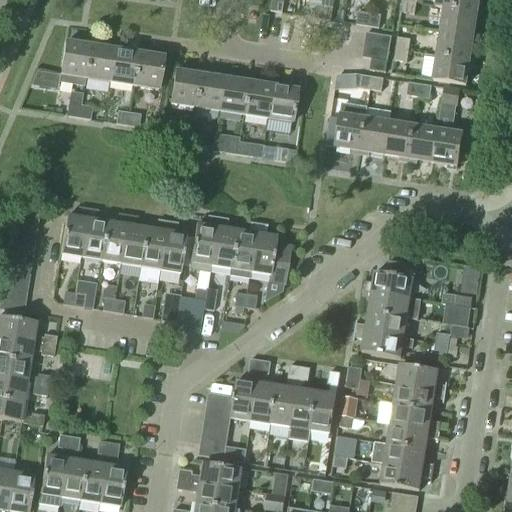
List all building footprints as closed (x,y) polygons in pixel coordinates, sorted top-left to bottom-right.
[(443,12),(476,17),(478,0),(436,0),(435,8),(444,9),(443,12)] [(281,16),(283,3),(272,1),(270,14),(281,16)] [(415,8),(402,6),(401,15),(414,17),(415,8)] [(307,20),(318,22),(320,9),(309,7),(307,20)] [(330,23),(332,11),(320,9),(318,22),(330,23)] [(472,41),(476,17),(443,12),(440,36),(472,41)] [(367,29),(369,16),(357,15),(355,27),(367,29)] [(380,18),(369,16),(367,29),(378,31),(380,18)] [(365,35),(363,48),(388,52),(390,39),(365,35)] [(468,65),(472,41),(440,36),(436,60),(468,65)] [(395,53),(408,55),(410,42),(396,41),(395,53)] [(64,44),(58,84),(83,88),(84,82),(83,81),(89,48),(64,44)] [(112,52),(89,48),(83,81),(84,82),(107,85),(112,52)] [(388,52),(363,48),(361,60),(370,62),(386,65),(387,65),(388,52)] [(137,56),(112,52),(107,85),(132,89),(137,56)] [(408,55),(395,53),(393,63),(406,65),(408,55)] [(156,93),(161,60),(137,56),(132,89),(156,93)] [(468,65),(436,60),(432,85),(465,90),(468,65)] [(370,62),(369,73),(385,76),(386,65),(370,62)] [(168,108),(193,112),(198,79),(173,75),(168,108)] [(358,91),(369,93),(371,80),(360,78),(358,91)] [(222,82),(198,79),(193,112),(217,115),(222,82)] [(381,95),(383,82),(371,80),(369,93),(381,95)] [(217,115),(241,119),(246,86),(222,82),(217,115)] [(241,119),(265,123),(270,90),(246,86),(241,119)] [(406,99),(417,100),(419,87),(408,86),(406,99)] [(429,102),(431,89),(419,87),(417,100),(429,102)] [(266,123),(264,134),(288,138),(290,127),(295,94),(271,90),(270,90),(265,123),(266,123)] [(456,170),(462,137),(452,135),(455,110),(457,110),(460,94),(443,91),(437,133),(432,166),(456,170)] [(66,119),(77,121),(79,108),(68,107),(66,119)] [(339,118),(334,151),(359,155),(365,122),(366,111),(341,107),(339,118)] [(91,110),(79,108),(77,121),(89,123),(91,110)] [(126,129),(128,116),(116,114),(114,127),(126,129)] [(137,130),(139,118),(128,116),(126,129),(137,130)] [(389,125),(365,122),(359,155),(383,159),(389,125)] [(413,129),(389,125),(383,159),(408,163),(413,129)] [(408,163),(432,166),(437,133),(413,129),(408,163)] [(187,151),(189,138),(178,136),(176,149),(187,151)] [(189,138),(187,151),(199,152),(201,139),(189,138)] [(235,158),(237,145),(226,143),(224,156),(235,158)] [(249,147),(237,145),(235,158),(247,160),(249,147)] [(284,166),(286,153),(274,151),(272,164),(284,166)] [(79,262),(87,213),(80,211),(78,221),(65,219),(59,259),(79,262)] [(94,214),(87,213),(79,262),(99,265),(105,225),(92,224),(94,214)] [(13,214),(11,226),(36,230),(37,218),(13,214)] [(99,265),(119,268),(126,219),(119,217),(117,227),(105,225),(99,265)] [(119,268),(138,271),(145,232),(132,230),(133,220),(126,219),(119,268)] [(208,276),(209,270),(216,222),(210,221),(208,230),(195,228),(188,273),(197,275),(208,276)] [(209,270),(229,273),(235,234),(225,233),(226,223),(224,223),(216,222),(209,270)] [(138,271),(136,284),(156,287),(158,274),(166,225),(159,223),(157,234),(145,232),(138,271)] [(179,277),(185,238),(172,236),(173,226),(166,225),(158,274),(179,277)] [(11,226),(9,239),(34,243),(36,230),(11,226)] [(248,276),(256,227),(249,226),(248,237),(235,234),(229,273),(228,279),(247,282),(248,276)] [(256,227),(248,276),(268,279),(267,286),(264,304),(279,296),(280,295),(281,288),(284,289),(290,250),(274,248),(275,240),(271,240),(265,239),(267,229),(263,228),(256,227)] [(34,243),(9,239),(7,251),(32,254),(34,243)] [(30,267),(32,254),(7,251),(5,264),(30,267)] [(28,279),(30,267),(5,264),(3,275),(28,279)] [(361,288),(360,296),(420,305),(420,304),(410,302),(413,283),(415,270),(388,266),(386,279),(374,277),(372,287),(362,286),(361,288)] [(26,292),(28,279),(3,275),(1,288),(26,292)] [(195,290),(205,292),(208,276),(197,275),(195,290)] [(0,300),(24,304),(26,292),(1,288),(0,296),(0,300)] [(193,303),(203,305),(205,292),(195,290),(193,303)] [(216,293),(205,292),(203,305),(204,305),(203,313),(212,314),(216,293)] [(61,308),(71,310),(73,297),(63,295),(61,308)] [(233,309),(243,311),(245,298),(234,296),(233,309)] [(420,305),(360,296),(359,301),(369,303),(367,317),(406,323),(407,321),(417,323),(420,305)] [(82,311),(84,298),(73,297),(71,310),(82,311)] [(163,298),(159,325),(175,327),(179,300),(163,298)] [(253,313),(255,300),(245,298),(243,311),(253,313)] [(442,298),(440,308),(454,310),(455,300),(442,298)] [(24,304),(0,300),(0,313),(22,317),(24,304)] [(101,314),(111,316),(113,303),(103,301),(101,314)] [(123,305),(113,303),(111,316),(121,318),(123,305)] [(141,322),(151,323),(153,311),(142,309),(141,322)] [(355,327),(354,335),(413,344),(413,343),(403,342),(406,323),(367,317),(365,329),(355,327)] [(0,321),(0,342),(54,351),(55,341),(43,339),(43,342),(33,341),(36,327),(0,321)] [(413,344),(354,335),(353,342),(363,344),(360,357),(400,363),(402,350),(412,352),(413,344)] [(436,336),(434,348),(448,350),(449,338),(436,336)] [(52,362),(54,351),(0,342),(0,363),(29,367),(31,356),(40,357),(40,360),(52,362)] [(448,350),(434,348),(433,357),(446,359),(448,350)] [(27,381),(29,367),(0,363),(0,382),(48,390),(50,380),(37,378),(37,382),(27,381)] [(231,415),(230,423),(250,426),(260,365),(250,363),(248,376),(247,386),(236,384),(233,402),(231,415)] [(270,429),(276,391),(263,389),(265,379),(268,380),(270,366),(260,365),(250,426),(270,429)] [(276,391),(270,429),(290,432),(300,371),(289,369),(287,383),(285,392),(276,391)] [(348,370),(346,382),(359,384),(359,383),(361,372),(348,370)] [(400,370),(397,390),(445,398),(446,391),(435,390),(438,376),(400,370)] [(300,371),(290,432),(288,442),(308,445),(309,435),(316,397),(303,395),(304,384),(308,384),(310,372),(300,371)] [(328,399),(316,397),(309,435),(330,439),(340,378),(329,376),(327,387),(330,387),(328,399)] [(0,382),(0,403),(23,407),(24,397),(46,400),(48,390),(0,382)] [(359,384),(346,382),(345,391),(356,393),(355,398),(367,399),(369,385),(359,383),(359,384)] [(397,390),(393,410),(431,417),(433,403),(443,405),(445,398),(397,390)] [(208,398),(206,411),(231,415),(233,402),(208,398)] [(23,407),(0,403),(0,423),(42,430),(43,420),(30,418),(30,421),(21,419),(23,407)] [(353,424),(355,412),(342,410),(340,422),(353,424)] [(393,410),(390,430),(438,437),(439,430),(429,429),(431,417),(393,410)] [(229,428),(230,423),(231,415),(206,411),(204,424),(229,428)] [(353,424),(340,422),(339,430),(352,432),(353,424)] [(227,439),(229,428),(204,424),(202,435),(227,439)] [(390,430),(387,449),(425,456),(427,443),(437,445),(438,437),(390,430)] [(225,452),(227,439),(202,435),(200,447),(225,452)] [(58,511),(59,502),(70,441),(60,440),(58,452),(60,453),(59,463),(45,460),(39,499),(37,508),(58,511)] [(80,443),(70,441),(59,502),(79,505),(86,466),(73,464),(75,455),(78,455),(80,443)] [(99,469),(86,466),(79,505),(99,509),(109,448),(99,446),(97,459),(100,459),(99,469)] [(225,452),(200,447),(198,460),(223,464),(225,452)] [(109,448),(99,509),(119,511),(125,473),(115,472),(117,462),(119,449),(109,448)] [(336,449),(334,461),(347,463),(348,452),(336,449)] [(425,456),(387,449),(384,469),(432,477),(433,470),(423,468),(425,456)] [(347,463),(334,461),(332,470),(345,472),(347,463)] [(180,475),(178,485),(239,495),(242,474),(203,468),(201,482),(191,480),(192,477),(180,475)] [(432,477),(384,469),(381,488),(419,494),(421,482),(431,484),(432,477)] [(0,474),(0,511),(7,511),(12,477),(0,474)] [(12,477),(7,511),(28,511),(33,480),(12,477)] [(265,499),(285,502),(288,479),(279,477),(277,485),(275,485),(274,491),(277,492),(276,498),(266,497),(265,499)] [(292,480),(291,488),(299,489),(300,481),(292,480)] [(178,485),(177,495),(198,498),(196,508),(218,511),(235,511),(239,495),(178,485)] [(283,511),(285,502),(265,499),(263,511),(283,511)] [(391,510),(399,511),(416,511),(418,503),(393,499),(391,510)]
